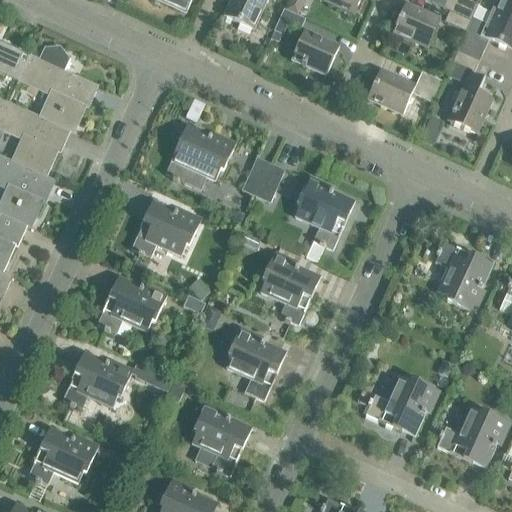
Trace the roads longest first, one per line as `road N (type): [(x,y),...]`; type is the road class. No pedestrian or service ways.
road 1 (residential): [(0,415),(162,56)]
road 2 (residential): [(305,440),(416,178)]
road 3 (residential): [(465,511),(305,440)]
road 4 (residential): [(319,127),(184,64)]
road 5 (residential): [(319,127),(382,0)]
road 6 (residential): [(162,56),(46,4)]
